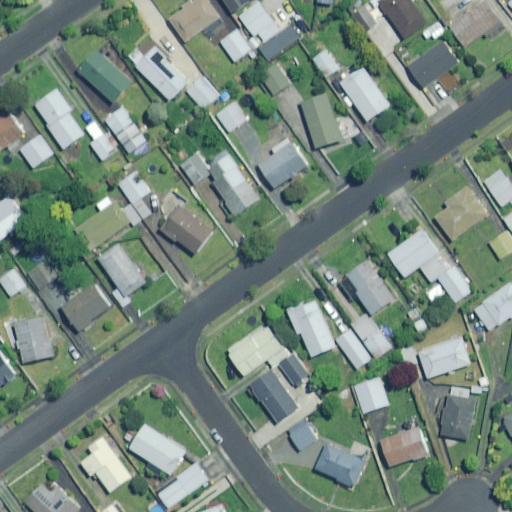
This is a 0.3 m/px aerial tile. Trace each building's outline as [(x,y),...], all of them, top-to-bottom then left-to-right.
[(222,18),(208,0),(197,0),(170,20),(187,44),(222,18)] [(227,0),(237,14),(253,2),(251,0),(227,0)] [(335,0),(318,0),(318,10),(335,11),(335,0)] [(428,23),(410,0),(376,0),(406,40),(428,23)] [(503,26),(487,2),(450,26),(466,49),(486,35),(488,37),(503,26)] [(281,31),(259,3),(240,17),(262,46),(281,31)] [(379,24),(366,6),(355,14),(362,24),(368,32),(379,24)] [(252,51),(238,31),(221,43),(236,63),(252,51)] [(138,48),(147,58),(138,67),(171,101),(190,83),(157,48),(148,39),(138,48)] [(460,64),(443,40),(407,65),(424,89),(460,64)] [(340,70),(326,50),(314,59),(328,78),(340,70)] [(136,83),(98,51),(78,74),(116,106),(136,83)] [(291,85),(277,65),(260,76),(274,96),(291,85)] [(392,107),(365,68),(342,84),(369,122),(392,107)] [(221,95),(204,76),(187,91),(205,110),(221,95)] [(73,111),(59,90),(35,106),(65,150),(86,136),(70,113),(73,111)] [(343,141),(327,94),(301,102),(317,150),(343,141)] [(248,121),(235,103),(218,116),(230,133),(248,121)] [(123,109),(107,122),(131,154),(148,141),(123,109)] [(0,153),(26,135),(9,111),(0,117),(0,153)] [(118,152),(98,121),(88,128),(96,141),(92,144),(103,161),(118,152)] [(54,155),(41,136),(21,151),(34,169),(54,155)] [(308,169),(290,139),(274,149),(277,155),(257,167),(272,191),(308,169)] [(262,201),(228,151),(207,165),(200,154),(179,168),(192,188),(211,174),(228,199),(224,202),(236,219),(262,201)] [(134,204),(146,220),(154,214),(143,199),(151,193),(136,171),(118,183),(134,204)] [(511,200),(511,184),(502,171),(485,182),(503,207),(511,200)] [(489,215),(468,187),(446,204),(450,208),(436,218),(454,242),(489,215)] [(131,224),(111,196),(98,205),(103,212),(77,230),(93,252),(131,224)] [(189,202),(182,196),(176,205),(178,207),(161,229),(196,256),(214,233),(183,210),(189,202)] [(0,242),(28,220),(11,198),(0,206),(0,242)] [(447,263),(424,230),(390,255),(406,278),(421,267),(432,283),(439,278),(457,303),(473,292),(451,260),(447,263)] [(511,253),(511,237),(508,231),(489,244),(501,261),(511,253)] [(148,283),(120,244),(100,259),(121,287),(113,293),(124,308),(132,302),(129,297),(148,283)] [(60,276),(48,259),(27,273),(39,291),(60,276)] [(396,301),(371,262),(342,281),(353,298),(359,295),(372,316),(396,301)] [(27,287),(14,269),(0,278),(0,281),(12,298),(27,287)] [(111,307),(92,283),(62,307),(81,331),(111,307)] [(511,283),(511,284),(475,309),(491,331),(511,317),(511,318),(511,283)] [(338,347),(317,301),(290,314),(299,334),(302,333),(313,358),(338,347)] [(422,334),(431,326),(416,309),(407,316),(422,334)] [(55,356),(43,314),(15,322),(27,364),(55,356)] [(392,346),(367,314),(353,325),(377,357),(392,346)] [(286,350),(270,325),(230,351),(246,376),(286,350)] [(373,361),(352,330),(338,340),(359,371),(373,361)] [(472,365),(463,336),(419,350),(429,379),(472,365)] [(0,387),(16,377),(0,352),(0,387)] [(301,409),(302,394),(298,389),(307,383),(304,379),(310,375),(295,354),(280,364),(289,376),(282,381),(274,370),(249,388),(260,402),(263,400),(280,424),(301,409)] [(391,406),(382,378),(356,387),(365,414),(391,406)] [(470,390),(450,386),(442,435),(470,440),(477,400),(469,398),(470,390)] [(188,451),(147,425),(131,449),(173,475),(188,451)] [(319,440),(310,425),(292,437),(302,452),(319,440)] [(430,454),(421,427),(381,441),(391,468),(430,454)] [(134,478),(105,438),(91,449),(96,455),(83,463),(93,476),(98,473),(112,493),(134,478)] [(369,460),(327,442),(320,457),(313,454),(308,466),(357,487),(369,460)] [(210,480),(198,464),(179,478),(181,481),(161,495),(171,509),(210,480)] [(78,511),(82,508),(49,478),(26,502),(36,511),(78,511)]
